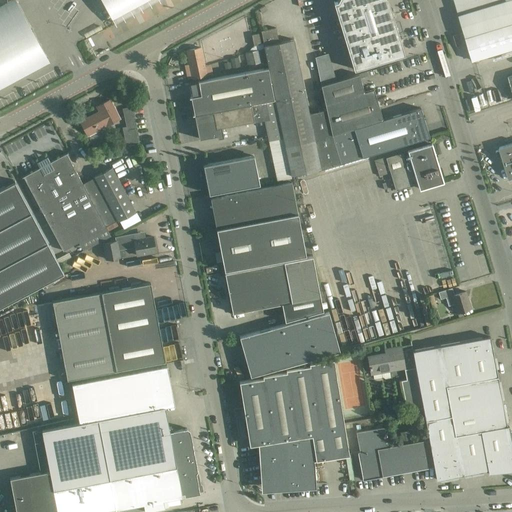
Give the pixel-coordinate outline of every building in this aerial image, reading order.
[(16,0),(9,0),(0,5),(0,88),(50,62),(16,0)] [(104,0),(114,17),(145,0),(104,0)] [(337,0),(337,1),(334,2),(354,70),(405,54),(388,0),(337,0)] [(454,0),(459,14),(506,0),(454,0)] [(511,0),(506,0),(459,14),(466,37),(511,23),(511,0)] [(511,23),(466,37),(473,61),(511,49),(511,23)] [(264,45),(279,42),(276,28),(261,31),(264,45)] [(259,33),(252,35),(254,45),(261,44),(259,33)] [(294,39),(279,42),(264,45),(284,138),(291,174),(321,168),(314,139),(309,114),(294,39)] [(193,78),(193,79),(206,76),(200,48),(187,51),(189,60),(185,61),(189,79),(193,78)] [(259,50),(245,53),(248,65),(262,62),(259,50)] [(321,85),(337,81),(328,53),(315,57),(321,85)] [(240,69),(237,58),(230,60),(232,70),(240,69)] [(191,97),(195,115),(274,100),(275,100),(269,68),(268,68),(199,82),(199,81),(201,95),(191,97)] [(359,74),(337,81),(321,85),(327,110),(332,135),(354,128),(383,119),(374,89),(364,92),(359,74)] [(100,112),(81,121),(89,136),(99,131),(98,129),(106,125),(107,126),(120,119),(110,100),(97,107),(100,112)] [(282,139),(274,100),(195,115),(199,139),(217,136),(218,138),(224,137),(222,127),(255,121),(266,119),(270,141),(271,141),(282,139)] [(126,126),(122,127),(126,145),(138,143),(135,128),(131,107),(122,108),(126,126)] [(421,108),(383,119),(354,128),(362,157),(429,137),(421,108)] [(327,110),(309,114),(314,139),(323,138),(332,135),(327,110)] [(323,138),(314,139),(321,168),(321,170),(363,158),(362,157),(354,128),(332,135),(323,138)] [(292,178),(291,175),(284,139),(282,139),(271,141),(270,141),(269,142),(277,181),(292,178)] [(511,143),(499,147),(509,179),(511,177),(511,143)] [(411,161),(417,180),(420,189),(443,182),(431,144),(408,151),(411,161)] [(411,161),(407,162),(404,153),(388,158),(398,191),(415,186),(413,181),(417,180),(411,161)] [(66,154),(24,176),(64,250),(106,228),(106,227),(83,184),(66,154)] [(253,156),(205,166),(210,193),(258,183),(253,156)] [(384,157),(374,160),(379,176),(389,173),(384,157)] [(95,178),(83,184),(106,227),(117,220),(118,221),(119,221),(123,227),(139,219),(135,212),(136,212),(112,167),(94,176),(95,178)] [(15,181),(0,188),(0,306),(64,272),(15,181)] [(292,182),(211,198),(224,270),(305,254),(292,182)] [(117,241),(104,244),(107,259),(120,257),(119,250),(136,247),(138,256),(156,252),(154,237),(136,240),(134,234),(116,237),(117,241)] [(323,310),(320,296),(313,256),(225,273),(232,313),(282,304),(285,321),(323,310)] [(151,283),(53,301),(67,380),(165,361),(151,283)] [(451,288),(438,292),(440,299),(445,298),(447,306),(454,304),(456,313),(470,309),(465,292),(453,295),(451,288)] [(326,314),(237,339),(248,378),(337,353),(326,314)] [(490,337),(464,342),(472,385),(498,380),(490,337)] [(445,390),(437,346),(413,351),(411,340),(410,340),(412,349),(401,351),(401,350),(392,351),(392,352),(368,357),(370,366),(369,366),(370,369),(371,369),(371,373),(381,372),(382,380),(392,378),(390,370),(405,368),(407,380),(402,381),(407,411),(424,408),(426,424),(450,419),(445,390)] [(464,342),(437,346),(445,390),(472,385),(464,342)] [(263,377),(240,381),(250,445),(258,444),(262,443),(267,472),(262,473),(263,481),(265,481),(265,483),(269,486),(312,483),(308,461),(314,460),(347,455),(349,454),(334,359),(332,359),(309,363),(310,365),(286,369),(286,371),(263,375),(263,377)] [(145,511),(164,507),(163,501),(182,497),(181,494),(184,493),(185,496),(200,494),(196,474),(196,473),(197,471),(190,431),(187,429),(170,432),(165,407),(174,405),(167,365),(72,384),(79,423),(41,430),(49,471),(10,479),(15,511),(102,511),(143,504),(145,511)] [(498,380),(472,385),(445,390),(450,419),(504,409),(498,380)] [(507,430),(504,409),(450,419),(454,440),(480,435),(507,430)] [(450,419),(426,424),(429,439),(434,467),(437,480),(461,475),(454,440),(450,419)] [(434,467),(429,439),(392,446),(388,426),(356,432),(360,452),(358,453),(363,480),(434,467)] [(511,454),(507,430),(480,435),(487,471),(488,470),(511,468),(511,454)] [(487,471),(480,435),(454,440),(461,475),(487,471)]
